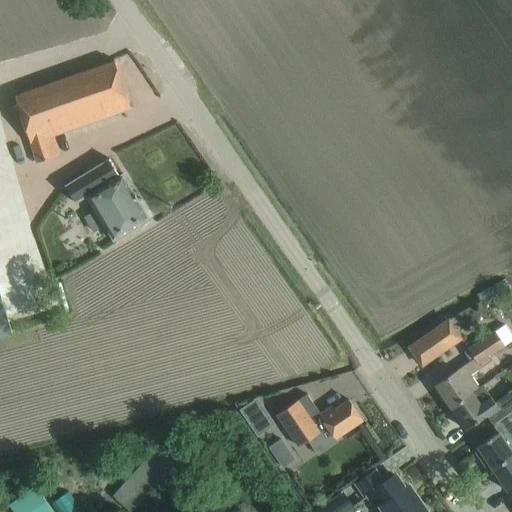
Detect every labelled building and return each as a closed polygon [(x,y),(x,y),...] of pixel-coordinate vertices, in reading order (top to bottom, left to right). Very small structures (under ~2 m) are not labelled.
[(114,60),(95,66),(15,94),(36,161),(59,154),(53,135),(130,107),(114,60)] [(5,91),(0,92),(0,115),(12,112),(5,91)] [(109,157),(92,168),(65,184),(76,202),(87,195),(97,212),(87,218),(94,231),(104,224),(113,239),(149,217),(122,172),(119,174),(109,157)] [(0,287),(0,338),(14,334),(0,287)] [(448,320),(426,335),(409,346),(422,364),(460,338),(448,320)] [(451,407),(484,385),(483,383),(478,386),(470,373),(493,359),(490,355),(505,345),(495,330),(468,348),(474,357),(435,383),(451,407)] [(451,407),(466,429),(486,415),(492,423),(511,409),(511,391),(496,402),(484,385),(451,407)] [(307,393),(290,404),(276,413),(298,445),(327,426),(335,437),(362,418),(348,398),(334,408),(332,404),(320,413),(307,393)] [(511,409),(492,423),(497,431),(477,445),(484,456),(480,459),(487,468),(491,466),(493,468),(511,455),(511,409)] [(268,418),(254,428),(265,443),(279,433),(268,418)] [(282,439),(269,448),(283,468),(296,460),(282,439)] [(114,495),(132,511),(175,463),(157,447),(114,495)] [(511,455),(493,468),(507,490),(511,487),(511,455)] [(364,496),(367,494),(366,493),(378,485),(369,472),(354,482),(364,496)] [(424,511),(426,511),(416,496),(412,499),(394,474),(378,485),(366,493),(367,494),(379,511),(424,511)] [(319,491),(307,486),(303,496),(316,501),(319,491)] [(83,511),(69,491),(52,502),(59,511),(83,511)] [(313,511),(343,511),(350,508),(340,493),(313,511)]
